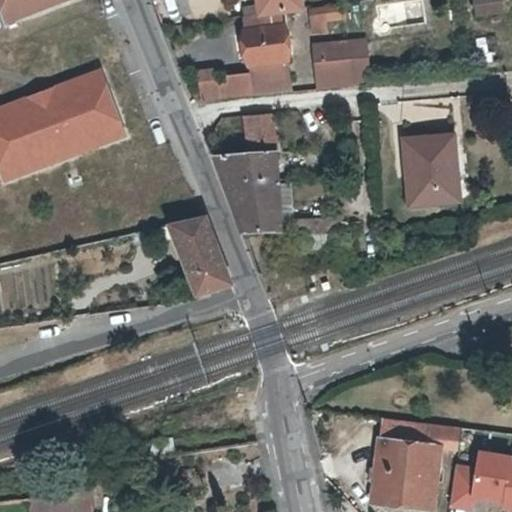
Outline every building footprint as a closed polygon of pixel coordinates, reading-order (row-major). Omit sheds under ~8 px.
[(0,0),(0,6),(7,24),(71,0),(0,0)] [(252,0),(255,17),(256,22),(282,18),(303,15),(301,0),(252,0)] [(481,0),(484,15),(508,11),(506,0),(481,0)] [(336,31),(336,6),(309,6),(309,31),(336,31)] [(255,17),(242,19),(242,31),(238,46),(239,61),(246,71),(288,65),(289,65),(291,56),(288,39),(283,25),(282,18),(256,22),(255,17)] [(311,46),(316,90),(370,86),(366,40),(311,46)] [(293,95),(288,65),(246,71),(249,76),(222,79),(222,82),(214,83),(213,70),(191,73),(193,87),(200,104),(293,95)] [(29,100),(0,110),(0,169),(4,181),(53,163),(50,156),(74,148),(76,155),(124,137),(101,74),(52,92),(56,101),(33,109),(29,100)] [(39,97),(29,100),(33,109),(56,101),(52,92),(39,97)] [(246,235),(304,230),(303,219),(282,220),(275,114),(249,117),(252,154),(215,157),(246,235)] [(410,207),(459,202),(452,130),(403,135),(410,207)] [(74,148),(50,156),(53,163),(76,155),(74,148)] [(167,223),(195,292),(229,281),(203,215),(167,223)] [(340,233),(307,235),(308,248),(341,245),(340,233)] [(381,437),(373,502),(436,508),(443,445),(400,440),(401,434),(409,435),(411,420),(386,417),(384,437),(381,437)] [(456,505),(478,508),(479,496),(510,500),(511,488),(511,455),(486,452),(483,469),(462,466),(456,505)] [(70,511),(90,511),(91,493),(70,496),(70,511)] [(70,511),(70,496),(32,501),(31,511),(70,511)]
